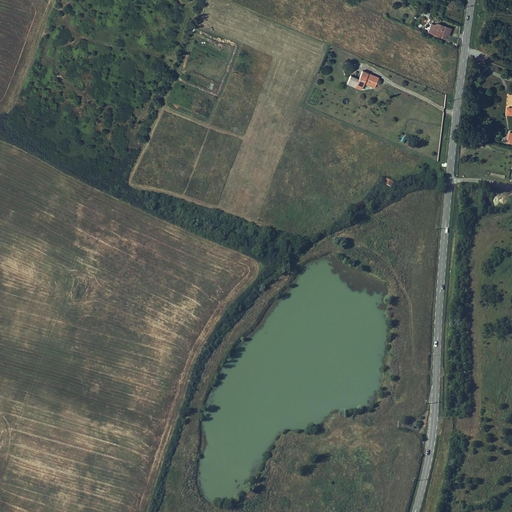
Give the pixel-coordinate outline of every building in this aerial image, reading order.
[(432,32),(437,21),(434,20),(431,21),(428,27),(429,31),(431,31),(432,32)] [(437,21),(432,32),(440,36),(442,33),(444,34),(448,26),(437,21)] [(356,77),(353,84),(359,87),(362,80),(373,84),(377,74),(360,68),(356,77)] [(345,81),(353,84),(356,77),(348,73),(345,81)] [(501,114),(511,114),(511,94),(509,94),(507,107),(502,107),(501,114)] [(386,179),(384,184),(391,187),(393,181),(386,179)]
